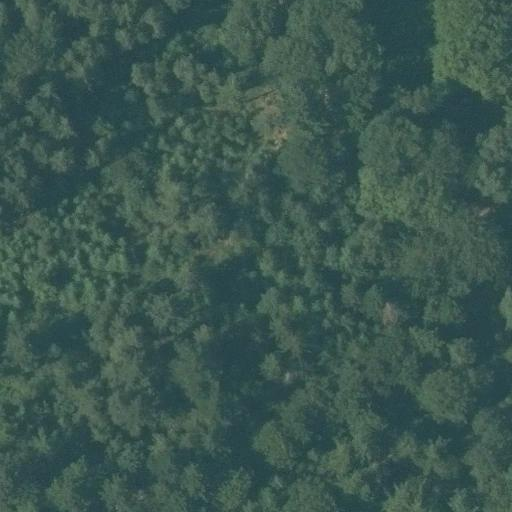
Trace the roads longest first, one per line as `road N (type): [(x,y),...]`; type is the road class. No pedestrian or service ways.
road 1 (track): [(273,0),(511,511)]
road 2 (track): [(174,511),(440,350),(492,456),(511,442)]
